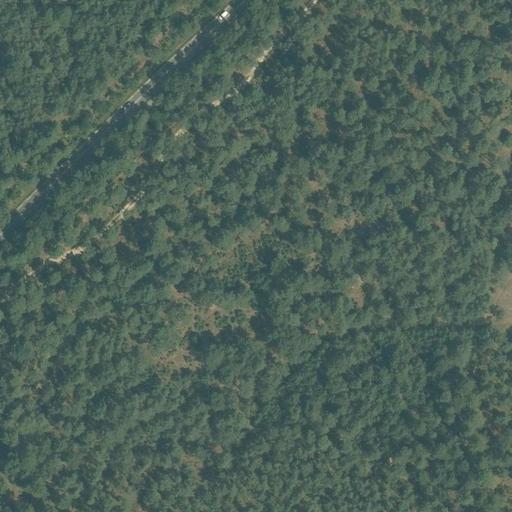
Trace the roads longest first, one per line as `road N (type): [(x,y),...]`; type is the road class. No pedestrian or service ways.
road 1 (track): [(312,0),(0,303)]
road 2 (primary): [(0,236),(246,0)]
